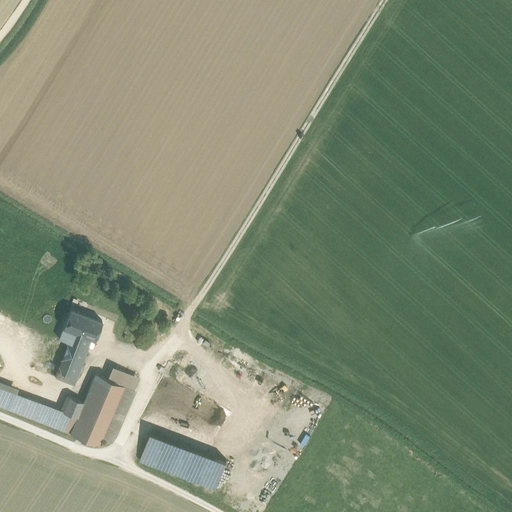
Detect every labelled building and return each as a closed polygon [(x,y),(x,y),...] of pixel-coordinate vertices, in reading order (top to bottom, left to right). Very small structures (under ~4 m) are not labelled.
[(102,320),(70,307),(63,326),(91,338),(94,339),(102,320)] [(60,323),(25,310),(20,322),(56,335),(60,323)] [(56,335),(20,322),(12,344),(40,355),(35,367),(34,369),(73,384),(88,346),(69,339),(69,340),(59,336),(56,335)] [(91,338),(63,327),(59,336),(69,340),(69,339),(88,346),(91,338)] [(40,355),(12,344),(8,354),(14,359),(35,367),(40,355)] [(137,376),(115,367),(110,379),(124,385),(132,388),(137,376)] [(77,416),(70,433),(98,444),(101,437),(124,385),(110,379),(96,373),(84,402),(77,416)] [(18,388),(0,380),(0,406),(10,410),(16,393),(18,388)] [(124,385),(101,437),(111,441),(116,435),(136,390),(132,388),(124,385)] [(62,410),(16,393),(10,410),(70,433),(77,416),(62,410)] [(84,402),(69,396),(62,410),(77,416),(84,402)] [(309,428),(320,408),(305,400),(295,419),(309,428)] [(151,431),(140,460),(215,489),(227,459),(151,431)] [(224,470),(223,477),(226,477),(225,486),(231,487),(233,471),(224,470)]
